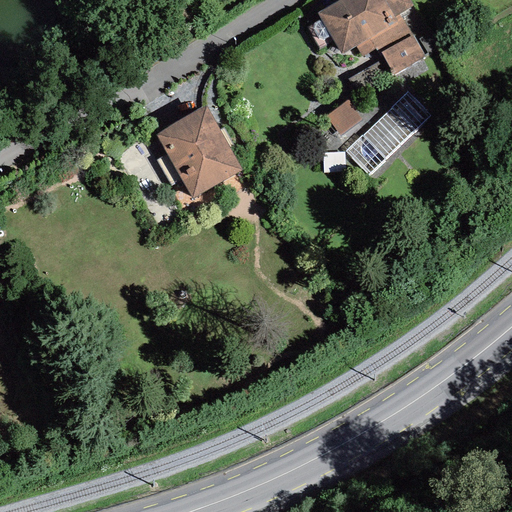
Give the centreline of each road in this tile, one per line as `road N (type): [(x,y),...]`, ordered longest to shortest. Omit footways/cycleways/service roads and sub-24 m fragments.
road 1 (secondary): [(511,325),(394,413),(189,511)]
road 2 (residential): [(0,172),(285,0)]
